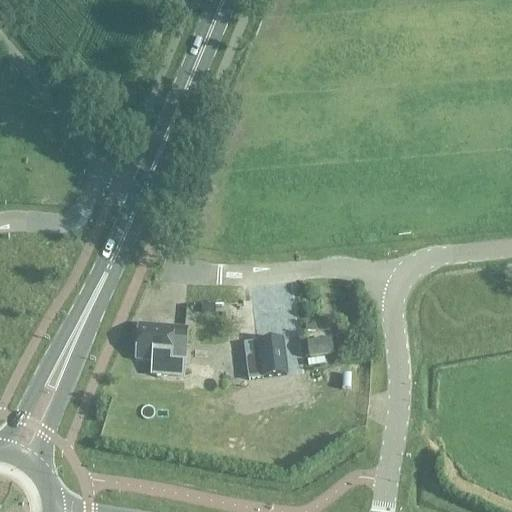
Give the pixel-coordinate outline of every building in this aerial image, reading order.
[(230,334),(246,331),(242,312),(226,316),(230,334)] [(0,356),(22,357),(23,319),(0,318),(0,356)] [(185,380),(186,364),(187,344),(188,328),(137,324),(134,360),(152,362),(151,377),(185,380)] [(245,346),(249,382),(263,380),(287,377),(282,341),(259,344),(245,346)] [(329,355),(328,342),(306,345),(308,358),(329,355)]
